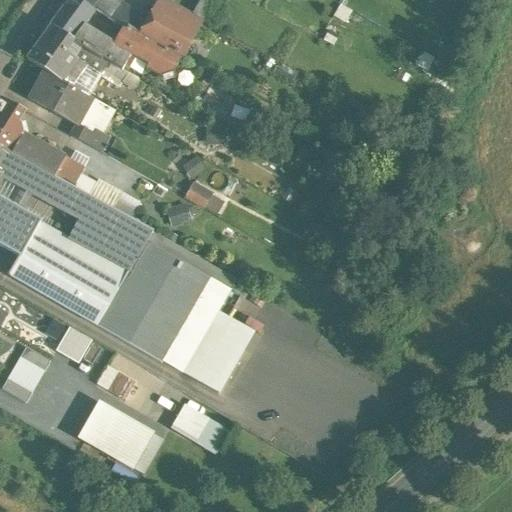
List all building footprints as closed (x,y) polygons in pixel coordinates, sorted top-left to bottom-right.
[(113,48),(81,30),(86,24),(94,11),(77,0),(70,0),(51,30),(73,43),(106,65),(107,62),(122,70),(129,57),(113,48)] [(77,0),(94,11),(97,13),(104,0),(77,0)] [(107,0),(104,0),(97,13),(123,31),(125,32),(128,28),(131,29),(137,18),(110,2),(107,0)] [(170,3),(165,0),(160,0),(154,12),(195,33),(202,21),(170,3)] [(195,33),(154,12),(141,37),(145,39),(145,40),(181,59),(195,33)] [(141,37),(131,30),(131,29),(128,28),(125,32),(123,31),(113,48),(129,57),(133,52),(151,63),(147,71),(158,77),(174,74),(181,59),(145,40),(145,39),(141,37)] [(73,43),(51,30),(44,39),(26,61),(61,82),(87,97),(99,77),(74,63),(76,61),(65,54),(73,43)] [(122,70),(107,62),(106,65),(101,73),(127,86),(131,78),(132,76),(122,70)] [(61,82),(44,73),(28,100),(76,128),(77,128),(93,100),(87,97),(61,82)] [(113,84),(99,77),(87,97),(93,100),(101,105),(113,84)] [(1,99),(0,101),(0,149),(5,152),(6,153),(11,155),(22,136),(22,135),(23,132),(21,125),(19,124),(19,123),(17,122),(24,111),(1,99)] [(101,105),(93,100),(77,128),(82,131),(83,129),(93,135),(95,131),(97,131),(104,116),(107,109),(101,105)] [(114,113),(107,109),(104,116),(111,119),(114,113)] [(93,135),(83,129),(82,131),(77,128),(76,128),(70,137),(100,154),(108,138),(97,131),(95,131),(93,135)] [(65,159),(22,136),(11,155),(15,158),(53,179),(65,159)] [(0,183),(3,179),(15,158),(11,155),(6,153),(5,152),(0,149),(0,183)] [(53,179),(15,158),(3,179),(78,221),(69,239),(68,240),(85,249),(107,208),(88,198),(72,189),(53,179)] [(83,169),(65,159),(53,179),(72,189),(79,176),(83,169)] [(95,185),(79,176),(72,189),(88,198),(95,185)] [(191,186),(186,199),(218,213),(224,200),(191,186)] [(40,222),(0,199),(0,247),(18,258),(19,258),(39,224),(40,222)] [(69,239),(39,224),(19,258),(18,258),(8,276),(96,328),(152,233),(107,208),(85,249),(68,240),(69,239)] [(152,233),(96,328),(160,364),(162,362),(181,374),(217,313),(235,281),(152,233)] [(217,313),(181,374),(217,395),(253,334),(217,313)] [(63,329),(54,323),(47,332),(57,339),(63,329)] [(69,328),(57,352),(80,364),(92,339),(69,328)] [(49,363),(25,349),(19,359),(44,373),(49,363)] [(44,373),(19,359),(7,381),(31,394),(44,373)] [(108,367),(98,385),(125,400),(135,382),(108,367)] [(31,394),(7,381),(1,391),(25,405),(31,394)] [(231,425),(186,402),(172,430),(217,453),(231,425)] [(151,435),(99,405),(79,440),(131,470),(151,435)]
